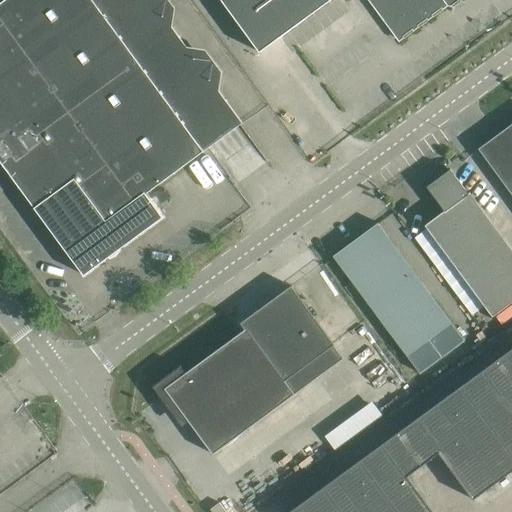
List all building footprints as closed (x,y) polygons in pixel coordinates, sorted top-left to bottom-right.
[(0,0),(0,160),(84,275),(163,217),(146,194),(243,123),(231,107),(152,0),(0,0)] [(223,0),(261,51),(330,0),(368,0),(397,38),(448,0),(223,0)] [(511,124),(479,149),(490,165),(511,194),(511,124)] [(425,225),(493,317),(511,302),(511,249),(470,192),(468,193),(451,169),(427,187),(445,211),(425,225)] [(345,272),(420,374),(465,341),(390,239),(378,223),(334,256),(345,272)] [(241,323),(246,329),(294,395),(344,358),(291,286),(241,323)] [(294,395),(246,329),(165,388),(213,454),(294,395)] [(511,349),(384,443),(408,476),(439,453),(473,500),(511,471),(511,349)] [(433,511),(408,476),(384,443),(335,479),(358,511),(433,511)] [(358,511),(335,479),(289,511),(358,511)]
